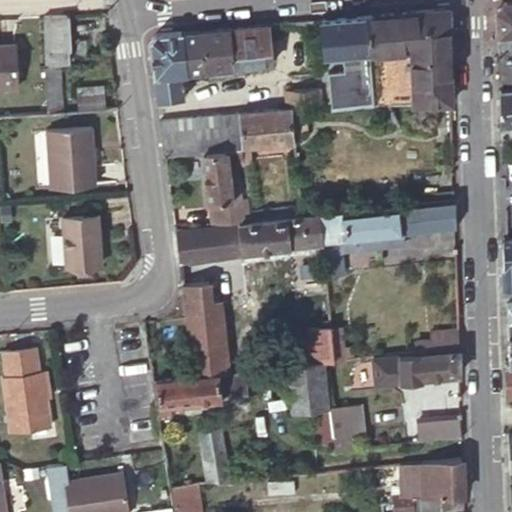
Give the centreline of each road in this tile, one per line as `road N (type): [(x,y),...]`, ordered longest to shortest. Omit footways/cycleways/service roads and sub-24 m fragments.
road 1 (tertiary): [(488,511),(473,0)]
road 2 (residential): [(121,10),(154,271),(132,292),(0,311)]
road 3 (residential): [(298,0),(121,10)]
